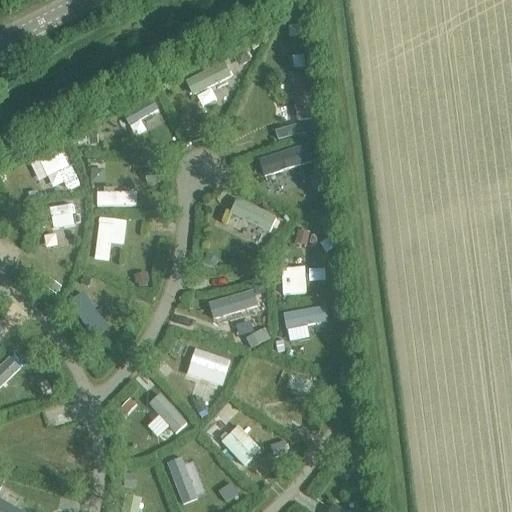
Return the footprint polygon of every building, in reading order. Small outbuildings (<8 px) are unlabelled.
[(246,51),(235,56),(240,67),(251,61),(246,51)] [(221,61),(183,81),(191,95),(229,76),(221,61)] [(306,73),(289,76),(295,120),(312,118),(306,73)] [(149,98),(120,114),(126,126),(156,109),(149,98)] [(288,130),(276,133),(278,142),(290,139),(288,130)] [(86,133),(76,134),(77,145),(87,144),(86,133)] [(96,133),(87,134),(88,147),(97,147),(96,133)] [(303,148),(269,160),(273,171),(307,159),(303,148)] [(324,155),(314,159),(318,172),(329,169),(324,155)] [(89,160),(84,171),(94,176),(100,165),(89,160)] [(61,162),(37,166),(38,178),(63,174),(61,162)] [(156,171),(145,173),(147,185),(159,183),(156,171)] [(130,193),(95,193),(95,206),(130,206),(130,193)] [(273,217),(234,199),(227,213),(267,231),(273,217)] [(71,203),(47,207),(48,219),(73,215),(71,203)] [(97,218),(92,260),(107,262),(109,243),(121,245),(124,221),(97,218)] [(298,232),(295,244),(305,247),(309,235),(298,232)] [(207,259),(203,268),(213,273),(217,264),(207,259)] [(303,267),(279,269),(281,296),(304,294),(303,267)] [(146,275),(132,277),(133,286),(148,283),(146,275)] [(95,281),(83,276),(70,307),(82,312),(95,281)] [(50,282),(45,289),(57,297),(62,289),(50,282)] [(254,294),(216,304),(219,318),(258,308),(254,294)] [(122,315),(116,324),(124,329),(130,319),(122,315)] [(326,319),(302,320),(304,347),(327,345),(326,319)] [(263,331),(246,341),(251,350),(268,341),(263,331)] [(281,343),(274,344),(275,354),(282,354),(281,343)] [(230,360),(195,349),(191,363),(226,375),(230,360)] [(13,355),(6,362),(11,367),(18,359),(13,355)] [(19,380),(3,365),(0,367),(0,376),(12,388),(19,380)] [(262,377),(255,373),(245,392),(253,396),(262,377)] [(188,424),(161,394),(148,405),(176,435),(188,424)] [(131,401),(121,411),(128,417),(137,407),(131,401)] [(201,402),(193,405),(198,416),(206,413),(201,402)] [(277,410),(273,418),(284,425),(289,417),(277,410)] [(261,452),(238,426),(231,433),(254,458),(261,452)] [(284,444),(271,448),(275,459),(287,455),(284,444)] [(208,452),(201,459),(210,467),(217,461),(208,452)] [(124,476),(124,489),(134,490),(135,477),(124,476)] [(197,506),(185,476),(173,481),(184,511),(197,506)] [(138,511),(142,498),(126,495),(122,511),(138,511)]
